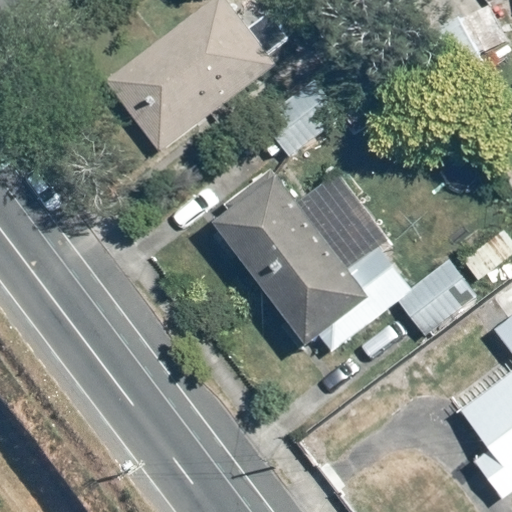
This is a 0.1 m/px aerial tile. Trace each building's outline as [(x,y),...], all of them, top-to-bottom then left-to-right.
[(250,24),(231,0),(217,0),(111,79),(167,154),(281,68),(273,56),(289,43),(266,12),(250,24)] [(399,0),(356,0),(366,18),(399,0)] [(348,116),(320,78),(275,112),(304,150),(348,116)] [(326,354),(400,302),(425,339),(475,304),(483,298),(454,257),(418,283),(342,175),(304,201),(280,167),(201,224),(236,274),(258,259),(326,354)] [(493,330),(475,304),(425,339),(407,351),(426,378),(493,330)] [(511,319),(500,329),(511,344),(511,359),(458,401),(500,453),(483,466),(511,501),(511,499),(511,319)]
